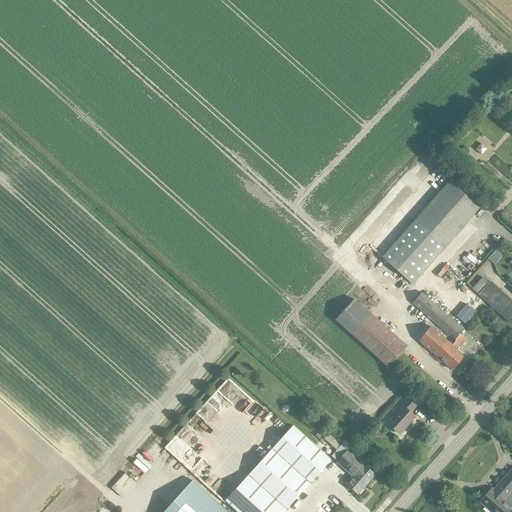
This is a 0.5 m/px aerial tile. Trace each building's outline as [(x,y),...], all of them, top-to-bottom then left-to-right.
[(510,84),(502,94),(511,103),(511,79),(509,83),(510,84)] [(486,148),(480,142),(474,149),(481,154),(486,148)] [(459,149),(450,159),(468,176),(477,166),(459,149)] [(450,159),(442,169),(460,185),(468,176),(450,159)] [(511,174),(504,167),(487,185),(497,194),(511,177),(511,174)] [(442,169),(433,178),(451,194),(460,185),(442,169)] [(511,177),(497,194),(507,202),(511,196),(511,177)] [(433,178),(424,188),(443,204),(451,194),(433,178)] [(392,200),(376,217),(386,226),(402,208),(392,200)] [(402,208),(386,226),(396,234),(411,217),(402,208)] [(411,217),(396,234),(405,243),(421,225),(411,217)] [(458,228),(449,238),(464,253),(474,242),(458,228)] [(449,238),(440,248),(456,262),(464,253),(449,238)] [(356,247),(340,264),(350,273),(366,255),(356,247)] [(440,248),(431,258),(446,273),(456,262),(440,248)] [(494,264),(502,255),(497,250),(489,258),(494,264)] [(366,255),(350,273),(359,282),(375,264),(366,255)] [(375,264),(359,282),(369,290),(385,273),(375,264)] [(488,282),(482,277),(471,289),(477,294),(488,282)] [(511,301),(490,282),(489,283),(483,289),(479,294),(511,324),(511,301)] [(384,287),(368,304),(378,313),(394,295),(384,287)] [(394,295),(378,313),(387,322),(403,304),(394,295)] [(335,319),(389,366),(408,344),(355,297),(335,319)] [(465,323),(476,311),(467,303),(456,315),(465,323)] [(403,304),(387,322),(397,330),(413,313),(403,304)] [(445,335),(429,353),(441,364),(457,346),(445,335)] [(457,346),(441,364),(454,375),(469,357),(457,346)] [(410,412),(416,405),(408,398),(401,405),(403,406),(388,423),(399,433),(415,417),(410,412)] [(290,410),(289,405),(284,404),(281,408),(283,412),(287,412),(290,410)] [(237,511),(283,511),(331,460),(293,426),(226,501),(237,511)] [(316,435),(322,441),(326,436),(320,431),(316,435)] [(363,464),(347,450),(337,461),(350,473),(352,471),(355,474),(346,483),(357,494),(375,474),(363,464)] [(500,503),(511,489),(511,479),(508,476),(491,494),(489,493),(490,492),(489,491),(480,501),(492,511),(505,511),(508,509),(500,503)] [(227,511),(193,481),(164,511),(227,511)]
